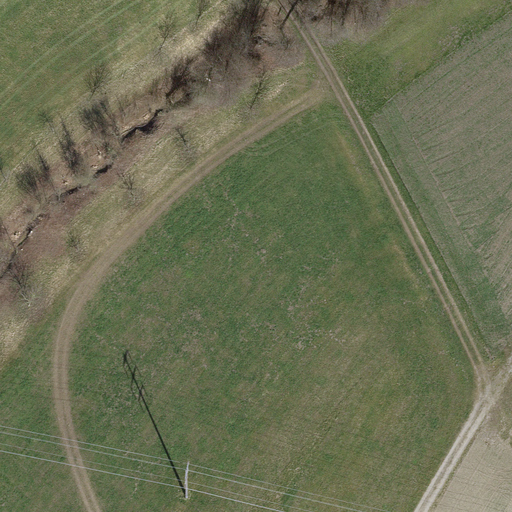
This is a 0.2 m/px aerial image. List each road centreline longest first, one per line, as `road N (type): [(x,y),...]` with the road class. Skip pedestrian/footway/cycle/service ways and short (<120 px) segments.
road 1 (track): [(488,398),(483,375),(281,0)]
road 2 (track): [(422,511),(488,398)]
